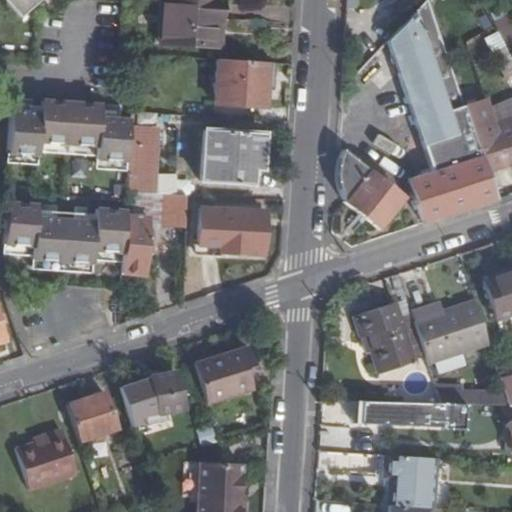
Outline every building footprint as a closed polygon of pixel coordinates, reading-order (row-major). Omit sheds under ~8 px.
[(35,7),(29,0),(4,0),(21,18),(35,7)] [(165,0),(163,45),(214,49),(216,24),(223,24),(225,2),(192,0),(165,0)] [(461,98),(429,0),(390,42),(432,173),(408,180),(423,224),(495,201),(485,172),(461,98)] [(511,29),(506,18),(492,25),(506,50),(511,47),(511,29)] [(264,110),(267,65),(217,61),(214,106),(264,110)] [(461,98),(485,172),(511,163),(511,110),(492,117),(483,91),(461,98)] [(38,144),(48,145),(97,149),(96,161),(128,163),(130,129),(130,122),(99,120),(101,113),(101,111),(90,110),(80,110),(61,108),(51,108),(40,107),(40,116),(11,114),(7,155),(30,156),(37,157),(38,152),(38,144)] [(128,163),(127,193),(153,195),(157,131),(130,129),(128,163)] [(260,171),(262,137),(203,133),(200,183),(250,186),(251,171),(260,171)] [(338,167),(337,173),(337,181),(337,186),(340,194),(344,203),(343,204),(379,231),(403,201),(350,159),(347,163),(343,160),(346,156),(343,154),(338,167)] [(260,171),(251,171),(250,186),(259,187),(260,171)] [(176,193),(177,174),(159,173),(158,192),(176,193)] [(163,226),(184,228),(184,197),(164,196),(163,226)] [(123,254),(125,217),(114,216),(103,215),(93,215),(93,224),(35,219),(35,211),(36,207),(26,206),(25,211),(16,210),(16,205),(6,205),(5,209),(3,247),(32,249),(31,261),(91,264),(92,252),(123,254)] [(123,254),(121,274),(143,275),(144,257),(148,258),(148,251),(144,250),(146,219),(144,219),(145,210),(127,209),(126,217),(125,217),(123,254)] [(258,213),(199,210),(197,253),(261,256),(262,233),(257,232),(258,213)] [(91,264),(31,261),(30,269),(91,273),(91,264)] [(511,271),(482,281),(495,320),(511,314),(511,271)] [(409,313),(405,300),(393,304),(399,326),(412,322),(409,313)] [(438,303),(409,313),(412,322),(441,313),(438,303)] [(425,362),(486,343),(473,303),(441,313),(412,322),(423,357),(425,362)] [(423,357),(412,322),(399,326),(393,304),(351,317),(358,339),(364,337),(368,351),(373,366),(391,360),(394,369),(411,362),(411,361),(409,357),(414,356),(415,359),(423,357)] [(364,337),(358,339),(362,353),(368,351),(364,337)] [(247,349),(193,366),(206,405),(252,391),(246,370),(253,367),(247,349)] [(391,360),(373,366),(376,374),(394,369),(391,360)] [(151,380),(119,391),(132,430),(162,420),(160,415),(182,412),(175,375),(151,380)] [(454,406),(455,396),(455,390),(434,389),(439,405),(443,405),(454,406)] [(511,406),(511,391),(503,393),(505,398),(508,408),(511,406)] [(104,394),(66,406),(78,443),(115,431),(104,394)] [(466,406),(508,408),(505,398),(455,396),(454,406),(466,406)] [(465,430),(466,406),(454,406),(443,405),(443,407),(391,404),(389,427),(423,428),(429,428),(465,430)] [(75,477),(61,431),(44,436),(45,440),(34,443),(15,450),(28,491),(75,477)] [(374,439),(344,437),(343,454),(373,455),(374,439)] [(431,510),(434,460),(383,456),(381,479),(387,479),(385,507),(431,510)] [(198,497),(200,462),(185,461),(183,497),(198,497)] [(243,464),(200,462),(198,497),(197,511),(244,511),(245,502),(241,502),(241,488),(243,464)] [(316,500),(315,511),(346,511),(347,502),(316,500)]
